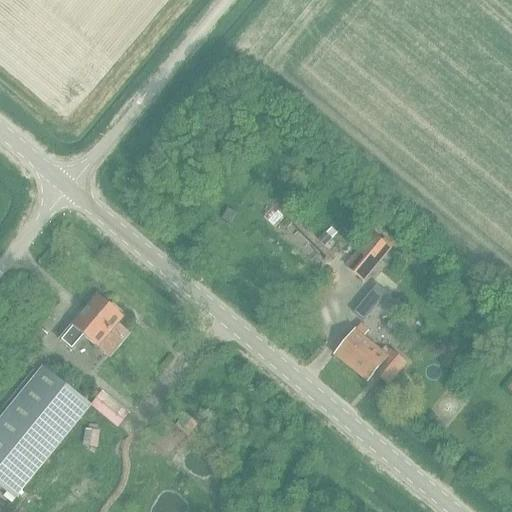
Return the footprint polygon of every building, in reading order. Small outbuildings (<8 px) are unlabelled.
[(226,210),(221,219),(228,224),(234,214),(226,210)] [(324,233),(317,240),(323,246),(330,239),(325,234),(324,233)] [(371,236),(345,267),(362,281),(388,250),(371,236)] [(417,252),(411,260),(422,269),(429,261),(417,252)] [(419,274),(413,282),(422,289),(427,282),(419,274)] [(352,314),(362,322),(386,294),(376,285),(352,314)] [(82,338),(95,349),(121,319),(117,316),(120,312),(110,304),(107,308),(95,297),(58,341),(70,352),(82,338)] [(334,356),(366,382),(374,373),(387,385),(404,365),(391,353),(387,358),(362,337),(366,332),(359,326),(334,356)] [(28,358),(47,336),(37,327),(18,349),(28,358)] [(43,369),(0,420),(0,487),(14,499),(89,406),(43,369)] [(129,415),(101,393),(89,407),(117,430),(129,415)] [(431,424),(436,418),(428,412),(424,418),(431,424)] [(197,424),(185,414),(174,427),(187,437),(197,424)] [(85,430),(83,447),(95,449),(98,432),(96,432),(97,427),(88,425),(87,431),(85,430)]
